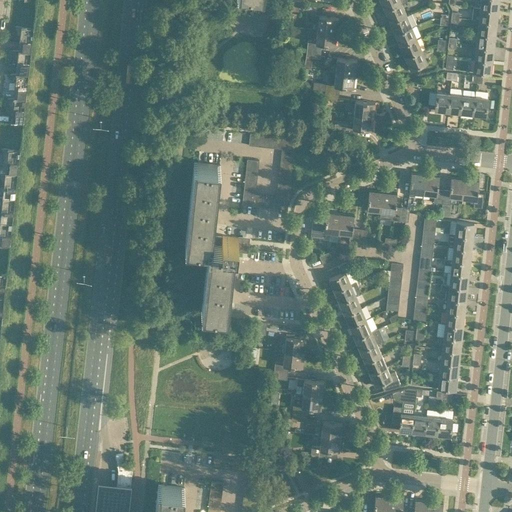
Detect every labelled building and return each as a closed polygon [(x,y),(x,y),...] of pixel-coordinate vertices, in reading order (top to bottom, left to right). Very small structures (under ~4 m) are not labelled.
[(297,0),(286,0),(285,11),(299,12),(300,0),(297,0)] [(380,0),(385,10),(402,3),(408,0),(380,0)] [(481,0),(481,7),(498,9),(499,0),(481,0)] [(385,10),(390,22),(407,15),(402,3),(385,10)] [(473,6),(471,19),(479,20),(497,22),(498,9),(481,7),(473,6)] [(312,14),(311,27),(318,28),(320,28),(337,30),(339,17),(320,14),(312,14)] [(390,22),(395,34),(412,27),(407,15),(390,22)] [(479,20),(478,33),(495,35),(497,22),(479,20)] [(20,34),(19,50),(19,51),(31,52),(34,28),(16,25),(16,26),(18,34),(20,34)] [(395,34),(401,45),(417,38),(412,27),(395,34)] [(321,49),(322,43),(336,44),(337,30),(318,28),(317,40),(309,39),(308,47),(321,49)] [(478,33),(476,46),(494,47),(495,35),(478,33)] [(401,45),(406,57),(422,50),(417,38),(401,45)] [(476,46),(475,58),(493,60),(494,47),(476,46)] [(321,49),(308,47),(307,56),(320,57),(321,49)] [(18,58),(16,74),(29,76),(31,52),(19,51),(19,50),(13,50),(15,58),(18,58)] [(422,50),(406,57),(411,69),(427,62),(422,50)] [(337,57),(335,70),(355,73),(357,59),(337,57)] [(493,60),(475,58),(473,71),(491,73),(493,60)] [(325,84),(325,90),(328,90),(339,91),(340,85),(354,86),(355,73),(335,70),(334,82),(334,83),(326,82),(325,84)] [(15,82),(13,98),(26,100),(29,76),(16,74),(11,73),(11,74),(13,81),(15,82)] [(462,97),(460,112),(473,114),(475,96),(476,90),(463,89),(462,95),(462,97)] [(339,91),(325,90),(324,98),(338,99),(339,91)] [(475,96),(473,114),(486,115),(488,98),(487,98),(488,92),(476,90),(475,96)] [(434,110),(447,111),(449,93),(436,92),(434,110)] [(447,111),(460,112),(462,95),(449,93),(447,111)] [(13,98),(8,97),(8,98),(10,105),(13,106),(11,122),(6,121),(6,122),(23,124),(26,100),(13,98)] [(355,99),(353,113),(373,115),(375,101),(355,99)] [(373,115),(353,113),(352,120),(349,120),(349,124),(334,122),(333,131),(357,134),(358,127),(372,129),(373,115)] [(277,148),(282,149),(282,148),(286,149),(287,137),(278,136),(277,148)] [(282,149),(281,156),(293,157),(296,138),(287,137),(286,149),(282,148),(282,149)] [(7,157),(5,173),(18,174),(21,150),(3,148),(3,149),(5,156),(7,157)] [(247,238),(226,236),(213,235),(220,165),(194,162),(191,195),(185,244),(208,246),(203,296),(201,310),(221,313),(227,313),(234,249),(243,250),(244,245),(247,245),(247,238)] [(409,191),(408,195),(415,196),(415,192),(423,193),(425,173),(411,171),(410,181),(409,190),(409,191)] [(4,181),(3,197),(15,198),(18,174),(5,173),(0,172),(0,173),(2,180),(4,181)] [(434,202),(442,203),(443,189),(438,189),(439,175),(425,173),(423,193),(434,194),(434,202)] [(451,195),(463,197),(465,177),(451,176),(449,190),(443,189),(442,203),(450,204),(451,195)] [(465,177),(463,197),(474,198),(473,206),(482,207),(483,194),(477,193),(479,179),(465,177)] [(242,204),(250,205),(252,194),(256,194),(256,188),(244,187),(242,204)] [(280,197),(279,209),(288,209),(290,190),(278,189),(277,196),(280,197)] [(367,209),(381,210),(383,190),(369,189),(367,209)] [(397,192),(383,190),(381,210),(380,216),(391,218),(391,220),(400,221),(401,207),(395,206),(397,192)] [(250,205),(260,206),(261,194),(256,194),(252,194),(250,205)] [(270,208),(279,209),(280,197),(277,196),(272,195),(270,208)] [(0,204),(2,204),(0,220),(0,221),(13,222),(15,198),(3,197),(0,196),(0,204)] [(401,207),(400,221),(408,221),(409,208),(401,207)] [(312,221),(311,236),(324,237),(325,231),(338,232),(340,212),(326,211),(325,223),(312,221)] [(349,241),(357,242),(359,228),(352,228),(354,214),(340,212),(338,232),(350,234),(349,241)] [(0,221),(0,220),(0,245),(10,247),(13,222),(0,221)] [(457,221),(455,234),(473,236),(474,223),(457,221)] [(424,223),(423,230),(435,231),(443,232),(443,228),(435,227),(436,225),(424,223)] [(359,228),(357,242),(365,243),(367,229),(359,228)] [(455,234),(454,247),(471,249),(473,236),(455,234)] [(385,236),(384,243),(396,244),(397,237),(385,236)] [(454,247),(452,259),(470,262),(471,249),(454,247)] [(319,255),(322,263),(335,258),(332,250),(319,255)] [(445,258),(444,264),(452,265),(451,272),(468,274),(470,262),(452,259),(445,258)] [(350,283),(345,271),(352,268),(349,260),(338,265),(341,273),(329,278),(334,290),(350,283)] [(391,262),(391,269),(402,270),(403,264),(391,262)] [(391,269),(390,276),(402,277),(402,270),(391,269)] [(451,272),(449,285),(467,287),(468,274),(451,272)] [(390,276),(389,282),(401,284),(402,277),(390,276)] [(334,290),(339,302),(356,295),(361,293),(356,281),(350,283),(334,290)] [(389,282),(388,289),(400,290),(401,284),(389,282)] [(448,297),(448,298),(465,300),(467,287),(449,285),(441,284),(441,289),(446,290),(446,297),(448,297)] [(388,289),(387,296),(399,297),(400,290),(388,289)] [(339,302),(344,314),(361,307),(356,295),(339,302)] [(387,296),(387,303),(399,304),(399,297),(387,296)] [(443,297),(442,301),(443,302),(447,303),(446,311),(464,313),(465,300),(448,298),(443,297)] [(399,304),(387,303),(386,309),(398,311),(399,304)] [(344,314),(350,326),(366,319),(361,307),(344,314)] [(446,311),(445,324),(463,326),(464,313),(446,311)] [(366,319),(350,326),(355,338),(369,332),(371,331),(366,319)] [(267,322),(253,321),(252,332),(266,333),(267,322)] [(445,324),(443,336),(461,338),(463,326),(445,324)] [(371,331),(355,338),(360,350),(376,343),(383,340),(378,328),(377,328),(371,331)] [(286,336),(284,350),(304,352),(305,338),(286,336)] [(443,336),(442,349),(460,351),(461,338),(443,336)] [(360,350),(365,361),(381,354),(376,343),(360,350)] [(442,349),(441,362),(458,364),(460,351),(442,349)] [(275,360),(274,369),(288,370),(288,364),(302,366),(304,352),(284,350),(283,361),(275,360)] [(365,361),(370,373),(386,366),(381,354),(365,361)] [(441,362),(439,374),(457,376),(458,364),(441,362)] [(386,366),(370,373),(375,385),(381,383),(384,390),(401,386),(395,371),(389,373),(386,366)] [(288,370),(274,369),(273,377),(287,379),(288,370)] [(457,376),(439,374),(438,388),(455,390),(457,376)] [(298,377),(297,385),(301,385),(300,392),(302,392),(322,394),(323,380),(304,378),(298,377)] [(408,387),(392,392),(394,399),(406,400),(415,401),(416,395),(417,388),(408,387)] [(293,403),(292,411),(306,412),(306,407),(320,408),(322,394),(302,392),(301,399),(293,398),(293,403)] [(393,405),(391,423),(399,424),(399,430),(412,431),(414,414),(401,412),(402,406),(393,405)] [(306,412),(292,411),(291,420),(305,421),(306,412)] [(412,431),(424,433),(426,415),(414,414),(412,431)] [(426,415),(424,433),(437,434),(439,416),(426,415)] [(439,416),(437,434),(450,435),(452,418),(439,416)] [(322,420),(320,434),(341,437),(342,423),(322,420)] [(341,437),(320,434),(319,446),(311,445),(310,453),(324,455),(325,449),(339,451),(341,437)] [(123,453),(120,453),(116,454),(119,472),(117,486),(130,488),(132,470),(125,469),(123,453)] [(241,470),(246,471),(246,470),(250,471),(251,459),(242,458),(241,470)] [(246,470),(246,471),(246,478),(257,479),(260,460),(251,459),(250,471),(246,470)] [(127,511),(130,486),(97,482),(94,511),(127,511)] [(181,511),(184,487),(158,484),(155,511),(181,511)] [(373,511),(387,511),(389,495),(375,494),(374,504),(373,511)] [(407,511),(408,511),(402,511),(403,497),(389,495),(387,511),(407,511)] [(412,511),(408,511),(407,511),(427,511),(429,500),(415,498),(413,511),(412,511)] [(429,500),(427,511),(441,511),(443,501),(429,500)]
